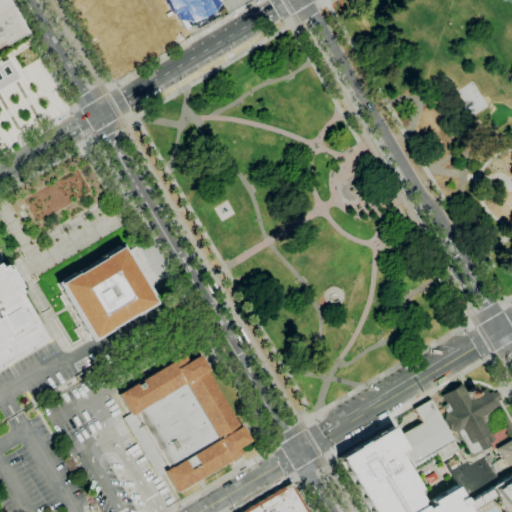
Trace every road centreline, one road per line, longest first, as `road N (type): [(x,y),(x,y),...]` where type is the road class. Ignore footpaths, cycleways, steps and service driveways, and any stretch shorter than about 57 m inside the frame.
road 1 (tertiary): [(304,0),(498,329)]
road 2 (tertiary): [(294,453),(124,164)]
road 3 (residential): [(294,453),(498,329)]
road 4 (secondary): [(96,117),(244,29)]
